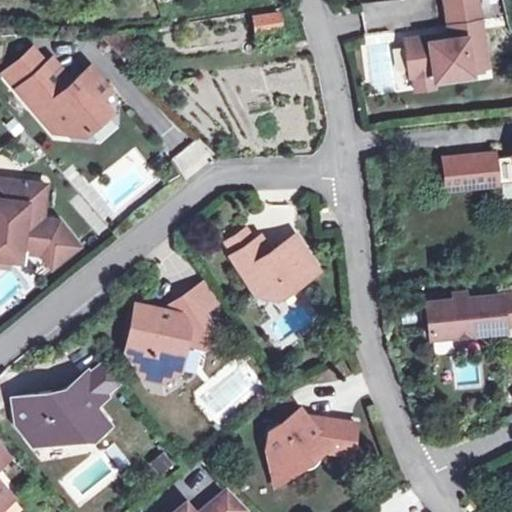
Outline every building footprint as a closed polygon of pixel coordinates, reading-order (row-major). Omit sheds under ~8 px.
[(472,0),(439,0),(444,24),(476,20),(472,0)] [(282,11),(253,13),(254,31),(283,29),(282,11)] [(424,35),(400,39),(405,75),(429,71),(430,77),(468,72),(467,66),(483,64),(476,20),(444,24),(445,32),(445,37),(425,40),(424,35)] [(46,63),(32,47),(3,72),(16,88),(46,63)] [(65,86),(46,63),(16,88),(36,112),(46,104),(69,132),(83,132),(110,110),(100,97),(110,88),(90,65),(65,86)] [(170,157),(186,178),(215,156),(199,135),(170,157)] [(484,160),(496,159),(495,155),(481,156),(460,158),(449,160),(452,188),(472,186),(487,185),(484,160)] [(511,157),(496,159),(484,160),(487,185),(511,182),(511,157)] [(0,178),(0,261),(9,262),(9,258),(10,252),(26,254),(41,255),(51,268),(77,246),(58,223),(41,220),(42,205),(46,184),(0,178)] [(246,232),(226,245),(235,255),(255,242),(246,232)] [(235,255),(233,256),(258,295),(268,288),(275,299),(318,270),(296,237),(270,254),(260,239),(255,242),(235,255)] [(207,281),(192,291),(204,311),(219,301),(207,281)] [(169,309),(137,305),(126,350),(145,377),(163,382),(180,370),(187,340),(209,344),(221,337),(204,311),(192,291),(173,302),(176,305),(169,309)] [(511,325),(511,294),(467,299),(467,292),(454,293),(454,300),(428,303),(431,338),(458,335),(457,327),(470,325),(471,334),(505,331),(505,326),(511,325)] [(481,354),(450,355),(451,390),(483,388),(481,354)] [(103,364),(91,373),(106,393),(118,383),(103,364)] [(95,405),(108,395),(106,393),(91,373),(89,370),(61,387),(51,390),(12,397),(16,424),(33,445),(48,442),(57,434),(89,429),(94,436),(110,423),(95,405)] [(273,411),(281,422),(296,411),(288,399),(273,411)] [(296,411),(281,422),(269,431),(272,449),(281,469),(298,470),(322,450),(351,454),(356,423),(319,418),(318,420),(307,419),(299,408),(296,411)] [(0,447),(0,471),(12,461),(0,447)] [(277,486),(277,487),(298,470),(281,469),(272,449),(277,486)] [(0,481),(0,501),(10,493),(0,481)] [(225,490),(212,501),(222,511),(240,511),(244,509),(225,490)] [(10,493),(0,501),(0,508),(14,496),(10,493)] [(222,511),(212,501),(198,511),(191,511),(183,503),(172,511),(222,511)]
